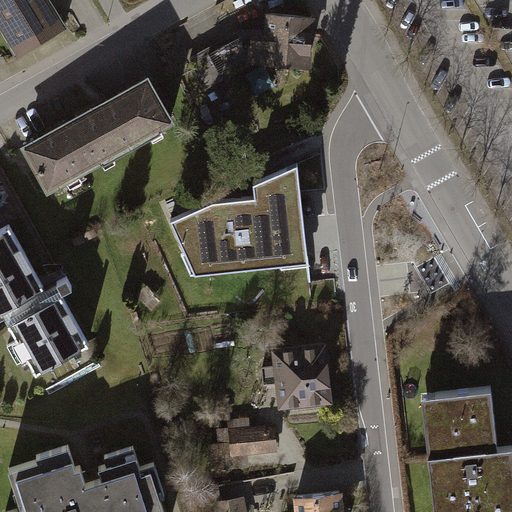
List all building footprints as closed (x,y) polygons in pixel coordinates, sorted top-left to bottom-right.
[(39,0),(0,0),(0,48),(10,65),(60,35),(39,0)] [(311,18),(265,14),(264,29),(253,28),(250,59),(307,64),(311,18)] [(250,59),(253,28),(241,27),(187,58),(204,92),(249,65),(250,59)] [(144,84),(83,116),(109,164),(170,132),(144,84)] [(109,164),(83,116),(19,149),(44,198),(109,164)] [(197,270),(310,258),(299,160),(256,179),(259,193),(215,198),(172,217),(197,270)] [(42,289),(11,231),(0,237),(0,330),(6,328),(36,384),(98,351),(60,279),(42,289)] [(323,351),(269,358),(276,413),(331,405),(323,351)] [(425,395),(436,511),(511,511),(511,436),(502,437),(497,389),(425,395)] [(232,428),(250,427),(249,417),(228,419),(228,426),(215,427),(218,467),(250,465),(249,453),(234,454),(232,428)] [(278,451),(276,425),(250,427),(232,428),(234,454),(249,453),(278,451)] [(142,465),(135,444),(104,453),(106,461),(99,463),(102,473),(88,477),(83,461),(78,463),(71,441),(36,452),(37,457),(9,465),(21,504),(6,509),(6,511),(166,511),(161,495),(165,494),(155,461),(142,465)] [(341,511),(340,495),(288,501),(289,511),(341,511)] [(248,511),(246,496),(220,500),(222,511),(248,511)]
